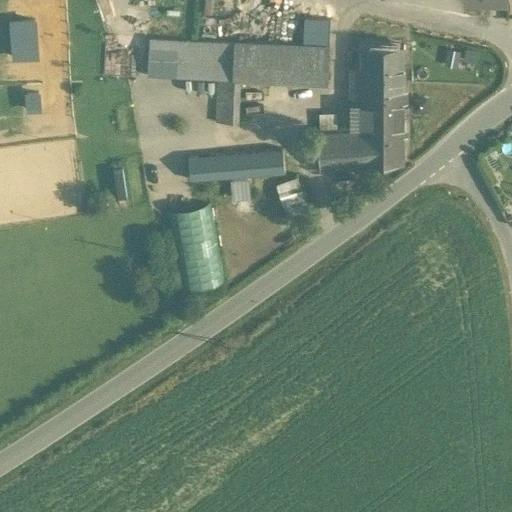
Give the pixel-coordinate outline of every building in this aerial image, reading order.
[(138,0),(137,24),(155,25),(155,1),(138,0)] [(9,17),(12,57),(40,55),(37,15),(9,17)] [(331,17),(305,15),(304,44),(330,45),(331,17)] [(237,40),(151,35),(149,71),(219,75),(234,76),(237,40)] [(304,44),(237,40),(234,76),(242,77),(327,82),(330,45),(304,44)] [(404,43),(364,43),(364,67),(364,84),(404,84),(404,43)] [(404,84),(364,84),(364,67),(352,67),(352,127),(364,126),(364,148),(404,142),(404,84)] [(234,76),(219,75),(216,119),(240,120),(242,77),(234,76)] [(319,111),(321,130),(338,128),(337,110),(319,111)] [(364,148),(364,126),(352,127),(338,128),(321,130),(317,130),(320,166),(404,159),(404,142),(364,148)] [(283,147),(217,153),(219,174),(285,169),(283,147)] [(217,153),(190,155),(191,177),(219,174),(217,153)] [(296,176),(277,184),(282,195),(301,187),(296,176)] [(301,187),(282,195),(290,214),(309,206),(301,187)] [(181,286),(220,281),(211,203),(172,207),(181,286)]
